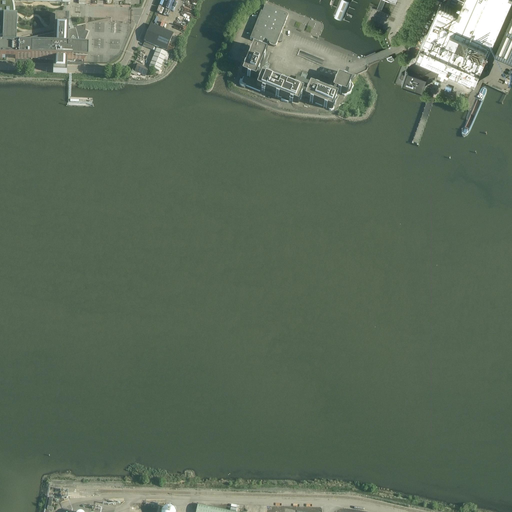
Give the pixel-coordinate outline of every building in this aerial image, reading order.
[(511,0),(458,0),(453,12),(439,6),(416,58),(435,66),(437,67),(439,68),(438,70),(437,73),(447,78),(449,73),(475,84),(511,0)] [(0,35),(1,35),(3,35),(3,15),(12,15),(13,13),(13,11),(13,8),(12,6),(12,4),(11,2),(0,1),(0,35)] [(287,15),(266,7),(264,8),(262,13),(261,12),(250,40),(262,45),(264,40),(269,43),(270,46),(274,47),(276,46),(277,42),(279,43),(282,42),(283,37),(283,35),(280,34),(288,17),(287,15)] [(0,58),(53,60),(53,74),(66,75),(67,62),(73,62),(74,61),(75,61),(75,62),(87,62),(88,62),(88,49),(88,48),(77,48),(77,46),(77,44),(77,43),(77,42),(79,42),(79,41),(78,41),(78,38),(77,38),(77,37),(76,37),(76,36),(76,35),(76,34),(75,32),(75,30),(68,32),(69,17),(55,17),(54,34),(21,41),(22,46),(16,46),(17,23),(17,19),(17,15),(12,15),(3,15),(3,35),(2,45),(0,44),(0,58)] [(511,15),(494,56),(511,63),(511,15)] [(144,42),(166,51),(173,35),(151,25),(144,42)] [(239,82),(239,83),(239,84),(239,85),(240,86),(241,87),(242,88),(245,89),(245,86),(259,92),(260,91),(260,90),(282,98),(281,101),(288,103),(289,101),(297,104),(297,103),(299,98),(300,96),(306,98),(306,99),(315,103),(315,104),(322,107),(323,106),(328,108),(329,111),(331,112),(333,111),(334,109),(333,106),(336,98),(335,97),(334,97),(336,92),(342,94),(341,95),(344,97),(350,94),(353,87),(351,81),(348,80),(347,81),(346,81),(348,75),(345,74),(343,80),(339,78),(338,78),(337,79),(332,91),(310,82),(296,77),(295,81),(263,69),(264,67),(265,67),(266,67),(266,66),(266,65),(265,65),(265,64),(268,58),(268,57),(267,57),(265,56),(267,53),(266,52),(253,47),(252,47),(241,74),(242,75),(250,78),(249,80),(244,78),(242,81),(240,80),(239,81),(239,82)] [(149,68),(159,72),(167,53),(156,49),(149,68)] [(135,64),(132,71),(145,77),(148,69),(135,64)] [(401,73),(400,77),(402,78),(401,81),(400,83),(420,90),(424,80),(426,76),(437,73),(438,70),(436,69),(437,67),(435,66),(421,73),(420,73),(419,73),(405,69),(404,73),(401,73)]
